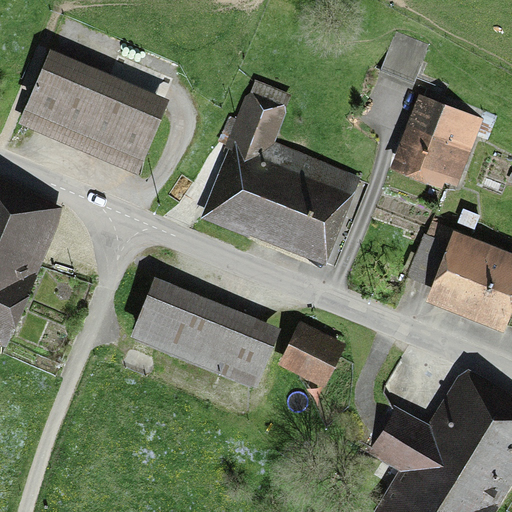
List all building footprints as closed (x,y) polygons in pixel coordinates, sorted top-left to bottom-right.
[(380,71),(413,84),(429,45),(396,32),(380,71)] [(32,106),(141,153),(173,78),(118,54),(102,93),(48,69),(32,106)] [(411,126),(417,128),(404,161),(455,181),(484,111),(430,89),(423,106),(419,105),(411,126)] [(254,139),(225,209),(319,248),(348,177),(311,161),(307,170),(292,156),(270,146),(283,112),(248,97),(240,117),(231,114),(225,127),(254,139)] [(18,280),(46,214),(0,193),(0,328),(1,329),(22,281),(18,280)] [(502,315),(511,290),(511,269),(461,249),(464,242),(458,240),(462,232),(432,220),(409,275),(437,287),(433,296),(442,300),(446,292),(502,315)] [(254,381),(269,343),(154,296),(138,334),(254,381)] [(324,373),(335,352),(304,336),(293,358),(324,373)] [(511,413),(469,387),(435,440),(393,413),(373,446),(415,474),(393,509),(397,511),(474,511),(511,451),(511,413)]
